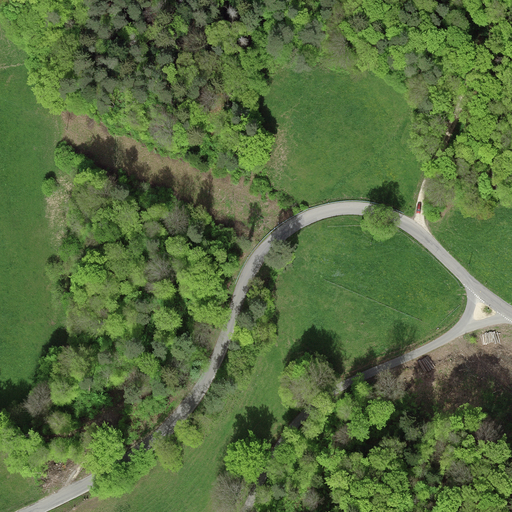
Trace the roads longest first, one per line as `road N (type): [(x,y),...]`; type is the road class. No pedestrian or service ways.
road 1 (tertiary): [(32,511),(121,464),(174,420),(212,366),(263,249),(307,216),(352,207),(392,216),(472,285)]
road 2 (unclassified): [(245,511),(281,439),(307,409),(345,382),(463,327)]
road 3 (track): [(51,503),(110,434),(115,416),(64,436),(27,437),(0,415)]
road 4 (track): [(417,231),(428,172),(453,117),(482,58),(511,24)]
